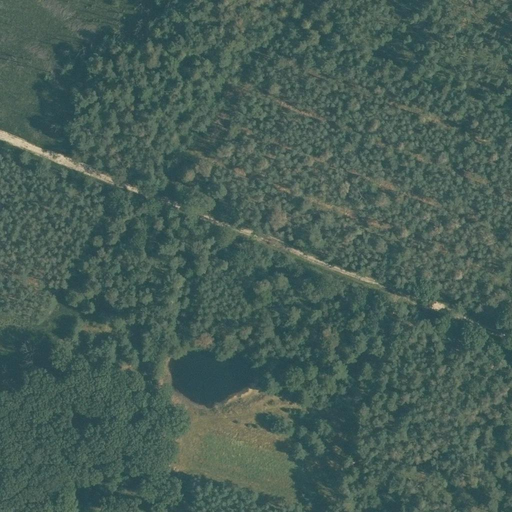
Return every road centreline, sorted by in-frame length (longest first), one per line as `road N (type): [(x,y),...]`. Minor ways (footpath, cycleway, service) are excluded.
road 1 (track): [(511,333),(0,133)]
road 2 (track): [(410,294),(338,511)]
